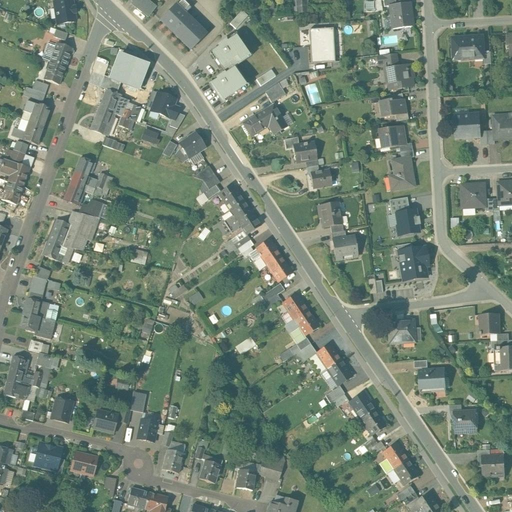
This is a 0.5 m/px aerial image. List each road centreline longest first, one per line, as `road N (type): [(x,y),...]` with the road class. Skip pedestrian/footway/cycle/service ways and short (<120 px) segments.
road 1 (tertiary): [(343,311),(196,92),(110,5)]
road 2 (residential): [(0,319),(110,5)]
road 3 (residential): [(0,423),(122,453),(147,473),(254,508)]
road 4 (tertiary): [(478,511),(343,311)]
road 5 (residential): [(488,283),(462,295),(343,311)]
road 6 (residential): [(439,169),(430,23)]
road 7 (residential): [(488,283),(447,242),(439,169)]
